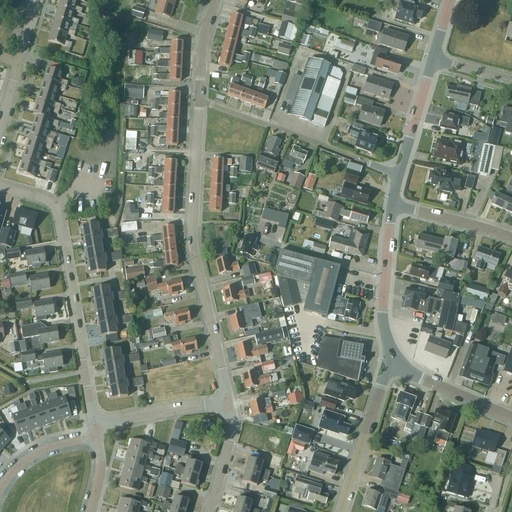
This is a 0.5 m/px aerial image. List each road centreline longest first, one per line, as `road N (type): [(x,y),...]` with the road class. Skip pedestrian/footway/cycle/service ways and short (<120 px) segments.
road 1 (residential): [(228,401),(193,252),(200,100)]
road 2 (residential): [(94,424),(57,212),(48,199),(0,185)]
road 3 (residential): [(398,174),(200,100)]
road 4 (residential): [(341,511),(382,378),(397,359)]
road 5 (residential): [(397,359),(383,300),(392,205)]
road 6 (residential): [(94,424),(228,401)]
road 7 (residential): [(511,420),(412,375),(397,359)]
road 8 (residential): [(511,239),(392,205)]
road 9 (residential): [(398,174),(433,58)]
